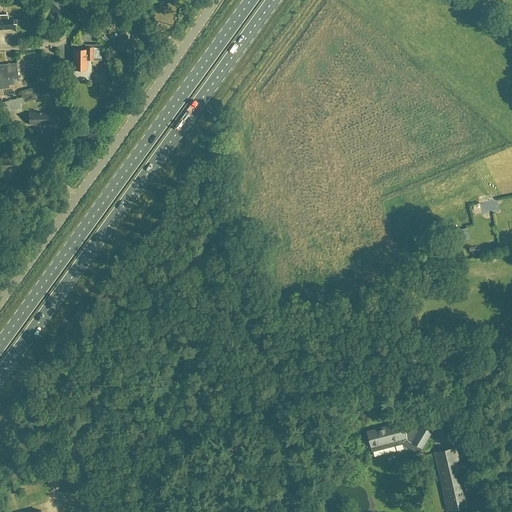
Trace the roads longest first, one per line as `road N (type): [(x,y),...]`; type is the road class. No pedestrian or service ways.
road 1 (trunk): [(0,370),(269,0)]
road 2 (trunk): [(255,0),(0,350)]
road 3 (residential): [(511,340),(140,439)]
road 4 (unclassified): [(216,0),(0,302)]
road 5 (unknown): [(0,46),(48,49),(114,0)]
